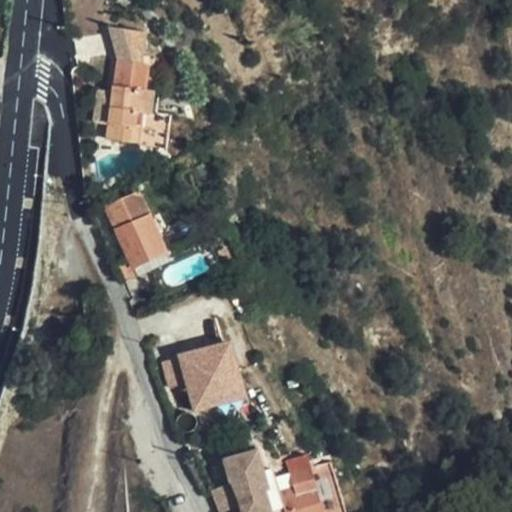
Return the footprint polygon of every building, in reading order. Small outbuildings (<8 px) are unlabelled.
[(102,24),(113,59),(137,61),(141,28),(102,24)] [(142,109),(144,86),(141,85),(143,61),(137,61),(113,59),(110,92),(107,120),(105,137),(136,141),(139,109),(142,109)] [(151,87),(144,86),(142,109),(149,110),(151,87)] [(107,120),(110,92),(95,91),(92,119),(107,120)] [(132,257),(113,266),(121,282),(141,273),(137,265),(168,251),(140,192),(108,207),(132,257)] [(221,250),(226,261),(234,257),(229,246),(221,250)] [(137,265),(141,273),(171,259),(168,251),(137,265)] [(190,379),(178,348),(162,354),(174,385),(190,379)] [(211,488),(220,510),(240,501),(244,511),(251,511),(281,500),(280,495),(265,460),(256,464),(247,443),(221,454),(231,480),(211,488)] [(342,511),(338,462),(319,464),(324,511),(342,511)] [(281,500),(284,511),(320,511),(307,463),(287,468),(291,485),(286,486),(288,492),(280,495),(281,500)]
